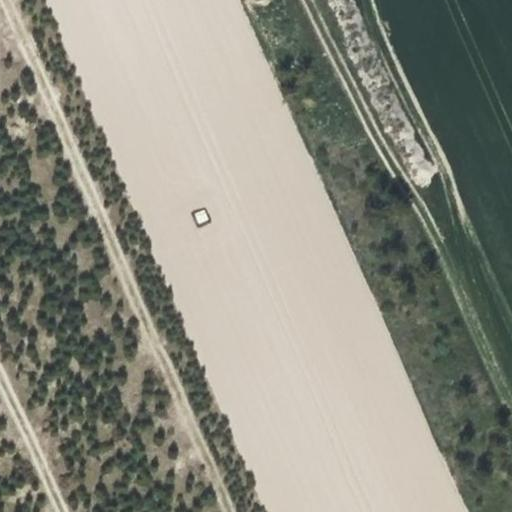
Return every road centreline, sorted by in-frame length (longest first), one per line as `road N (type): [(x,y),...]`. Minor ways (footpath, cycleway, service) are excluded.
road 1 (track): [(7,0),(231,511)]
road 2 (track): [(308,0),(392,174),(438,227),(511,394)]
road 3 (track): [(61,511),(0,375)]
